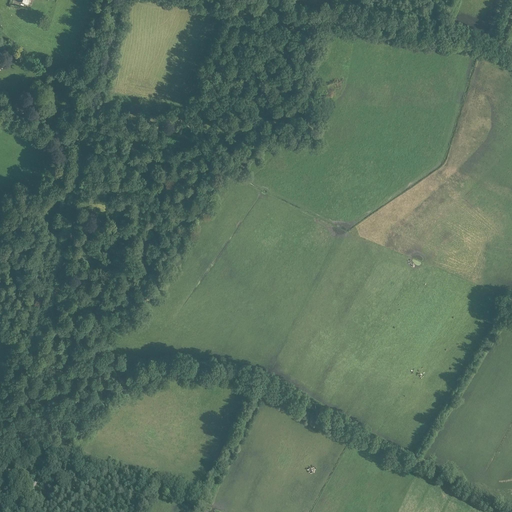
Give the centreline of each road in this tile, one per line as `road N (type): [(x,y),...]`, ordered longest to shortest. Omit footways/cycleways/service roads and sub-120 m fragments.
road 1 (track): [(501,511),(262,379),(201,365),(139,371),(104,391),(11,511)]
road 2 (track): [(112,0),(32,337)]
road 3 (track): [(511,57),(454,31),(280,0)]
road 4 (track): [(86,108),(262,134)]
